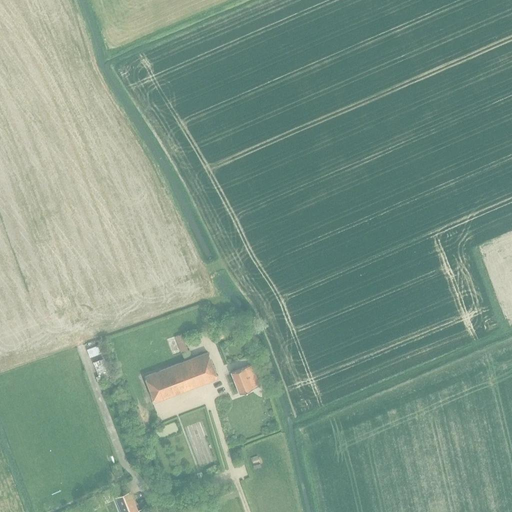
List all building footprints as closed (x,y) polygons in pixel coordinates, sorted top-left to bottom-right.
[(216,328),(220,337),(230,333),(227,324),(216,328)] [(181,333),(175,335),(181,351),(188,349),(181,333)] [(155,401),(217,377),(207,352),(145,377),(155,401)] [(252,369),(255,367),(253,363),(231,372),(239,392),(259,385),(252,369)] [(137,408),(129,412),(136,429),(144,425),(137,408)] [(138,511),(130,491),(115,497),(120,511),(138,511)]
